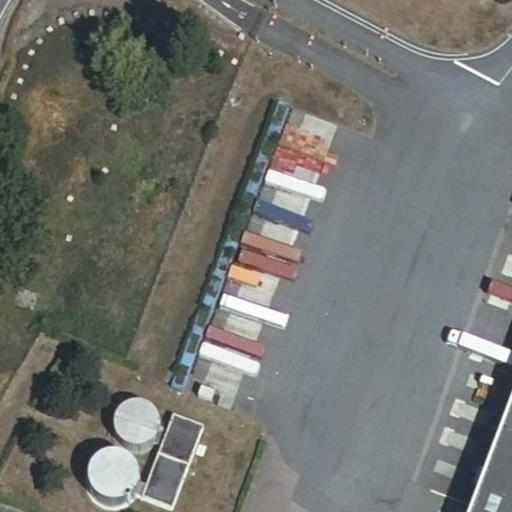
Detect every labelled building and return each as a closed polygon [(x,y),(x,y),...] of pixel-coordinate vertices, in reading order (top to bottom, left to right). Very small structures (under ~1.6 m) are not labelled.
[(511,511),(511,404),(471,511),(511,511)] [(114,431),(113,437),(113,439),(114,444),(118,451),(122,456),(129,460),(139,461),(145,459),(152,455),(157,448),(159,445),(160,438),(159,430),(157,425),(153,420),(149,417),(139,414),(131,414),(127,416),(120,421),(116,426),(114,431)] [(205,433),(174,421),(158,463),(189,475),(205,433)] [(175,511),(189,475),(158,463),(143,506),(160,511),(175,511)] [(90,486),(89,493),(89,495),(90,500),(94,509),(97,511),(132,511),(138,506),(139,502),(141,494),(139,485),(137,480),(132,474),(128,471),(118,468),(109,468),(104,470),(96,475),(92,481),(90,486)]
